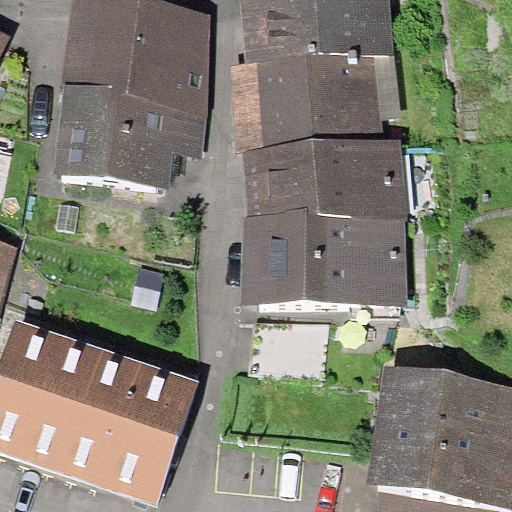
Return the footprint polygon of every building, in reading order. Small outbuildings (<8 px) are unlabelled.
[(126,0),(73,0),(52,172),(171,187),(175,154),(200,157),(218,11),(126,0)] [(231,62),(238,146),(244,145),(383,134),(377,53),(394,51),(390,0),(240,0),(245,61),(231,62)] [(0,58),(11,35),(0,30),(0,58)] [(401,135),(383,134),(244,145),(247,211),(306,208),(307,220),(405,214),(401,135)] [(408,314),(405,214),(307,220),(306,208),(247,211),(241,211),(244,312),(408,314)] [(0,242),(0,308),(18,247),(0,242)] [(166,274),(140,267),(131,305),(157,311),(166,274)] [(198,384),(16,321),(0,366),(0,452),(155,507),(198,384)] [(367,481),(380,483),(509,505),(511,505),(511,386),(387,366),(367,481)] [(507,511),(509,505),(380,483),(375,511),(507,511)]
